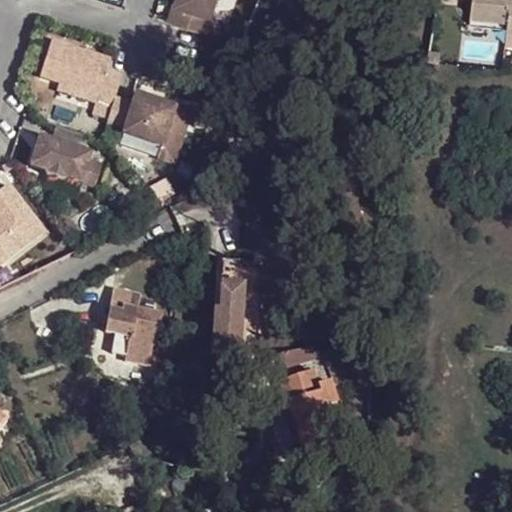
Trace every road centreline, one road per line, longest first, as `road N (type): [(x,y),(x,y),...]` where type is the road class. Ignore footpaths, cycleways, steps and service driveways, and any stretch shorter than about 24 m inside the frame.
road 1 (residential): [(165,228),(0,304)]
road 2 (residential): [(130,37),(14,2)]
